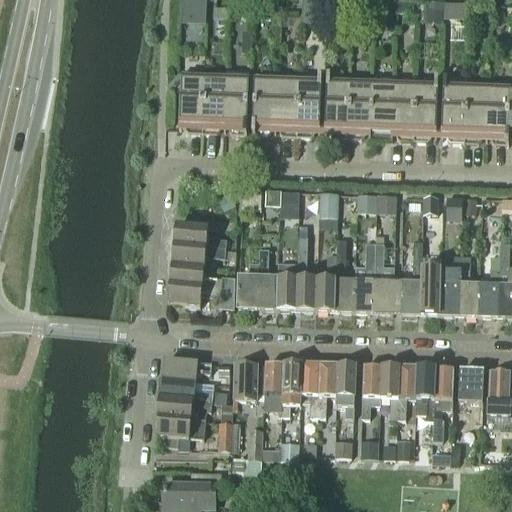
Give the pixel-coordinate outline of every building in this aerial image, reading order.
[(207,4),(182,3),(182,27),(198,28),(199,14),(206,14),(207,4)] [(397,8),(397,17),(406,18),(407,4),(397,4),(397,8)] [(428,6),(427,26),(443,27),(443,13),(443,7),(428,6)] [(376,8),(376,22),(392,22),(393,8),(376,8)] [(213,11),(213,22),(229,22),(229,16),(229,11),(213,11)] [(327,33),(326,45),(335,45),(335,33),(327,33)] [(242,35),(241,57),(251,57),(252,36),(242,35)] [(202,139),(204,75),(186,75),(182,79),(180,127),(179,127),(179,134),(186,134),(189,139),(202,139)] [(225,136),(227,76),(204,75),(202,139),(218,140),(221,136),(225,136)] [(227,76),(225,136),(230,136),(233,140),(247,141),(250,77),(227,76)] [(276,138),(278,78),(255,77),(253,141),(268,141),(271,137),(276,138)] [(298,143),(300,79),(278,78),(276,138),(280,138),(284,142),(298,143)] [(300,79),(298,143),(312,143),(315,139),(320,139),(322,80),(300,79)] [(348,145),(350,81),(328,80),(326,139),(331,140),(334,144),(348,145)] [(370,141),(372,81),(350,81),(348,145),(363,145),(366,141),(370,141)] [(392,146),(394,82),(372,81),(370,141),(371,141),(370,146),(392,146)] [(414,147),(417,83),(394,82),(392,146),(393,146),(393,142),(397,142),(400,147),(414,147)] [(417,83),(414,147),(429,148),(432,144),(437,144),(439,84),(417,83)] [(465,149),(467,85),(446,84),(443,144),(447,144),(451,148),(465,149)] [(487,146),(489,86),(467,85),(465,149),(478,149),(482,146),(487,146)] [(489,86),(487,146),(491,146),(495,150),(509,150),(511,87),(489,86)] [(260,214),(261,196),(242,195),(241,213),(260,214)] [(229,196),(217,203),(224,215),(235,209),(229,196)] [(265,211),(280,212),(281,197),(265,196),(265,211)] [(319,196),(319,223),(338,223),(338,197),(319,196)] [(298,223),(299,197),(290,197),(281,197),(280,212),(280,222),(298,223)] [(357,218),(376,219),(376,201),(357,200),(357,218)] [(396,219),(396,203),(396,201),(376,200),(376,201),(376,219),(396,219)] [(437,219),(437,207),(437,203),(425,203),(425,219),(437,219)] [(446,227),(461,227),(462,219),(462,204),(462,203),(447,203),(446,227)] [(462,204),(462,219),(477,219),(477,209),(477,204),(462,204)] [(511,218),(511,204),(502,204),(501,218),(511,218)] [(176,230),(174,250),(225,256),(226,246),(207,244),(208,233),(176,230)] [(297,271),(295,317),(314,317),(315,286),(305,285),(307,244),(307,231),(299,231),(298,244),(297,257),(297,271)] [(335,261),(333,318),(352,319),(353,286),(344,286),(345,246),(337,246),(336,261),(335,261)] [(401,288),(400,321),(419,321),(422,263),(422,247),(413,246),(412,274),(411,289),(401,288)] [(353,286),(352,319),(371,320),(374,250),(366,249),(365,273),(355,272),(354,287),(353,286)] [(499,262),(496,324),(511,324),(511,277),(508,277),(509,249),(500,249),(499,262)] [(174,250),(172,270),(204,273),(205,263),(224,265),(233,266),(235,257),(225,256),(174,250)] [(374,250),(371,320),(400,321),(401,288),(393,288),(393,272),(382,272),(383,250),(374,250)] [(258,270),(257,315),(276,316),(277,284),(267,284),(267,270),(268,255),(259,255),(258,270)] [(315,286),(314,317),(333,318),(335,261),(326,261),(326,272),(326,273),(316,273),(315,286)] [(441,275),(439,322),(458,323),(460,262),(450,261),(449,276),(441,275)] [(460,262),(458,323),(477,323),(478,291),(468,290),(469,262),(460,262)] [(478,291),(477,323),(496,324),(499,262),(490,262),(489,277),(489,291),(478,291)] [(422,263),(419,321),(439,322),(441,275),(441,263),(423,263),(422,263)] [(239,283),(237,315),(257,315),(258,270),(249,269),(249,283),(239,283)] [(172,270),(170,289),(234,296),(234,284),(222,282),(222,285),(203,283),(204,273),(172,270)] [(277,284),(276,316),(295,317),(297,271),(288,270),(277,270),(277,284)] [(170,289),(167,309),(168,309),(200,312),(201,302),(220,303),(219,312),(233,314),(234,296),(170,289)] [(161,384),(161,385),(196,388),(196,378),(210,380),(211,370),(197,369),(197,368),(165,365),(163,384),(161,384)] [(234,380),(233,405),(258,406),(258,400),(265,400),(266,371),(259,371),(248,371),(246,369),(239,368),(238,370),(234,370),(234,380)] [(266,371),(265,400),(276,401),(276,421),(282,422),(283,411),(284,370),(266,369),(266,371)] [(218,370),(217,380),(230,380),(230,370),(218,370)] [(283,411),(282,422),(290,422),(290,411),(300,411),(301,411),(302,370),(284,370),(283,411)] [(302,370),(301,411),(301,409),(311,409),(310,422),(318,423),(320,371),(302,370)] [(320,371),(318,423),(326,423),(326,402),(337,402),(338,371),(320,371)] [(337,402),(337,413),(346,413),(346,423),(353,424),(354,424),(356,372),(338,371),(337,402)] [(381,404),(382,372),(364,371),(362,424),(369,424),(370,410),(380,411),(380,404),(381,404)] [(398,425),(400,373),(382,372),(381,404),(391,404),(390,424),(398,425)] [(400,373),(398,425),(406,425),(407,404),(416,405),(415,421),(416,421),(417,405),(418,373),(400,373)] [(418,373),(417,405),(416,421),(425,421),(425,426),(433,427),(434,427),(434,426),(436,374),(418,373)] [(436,374),(434,426),(434,427),(441,427),(442,426),(442,417),(452,417),(452,415),(452,405),(453,406),(453,399),(454,375),(436,374)] [(459,375),(458,399),(458,408),(482,409),(483,376),(459,375)] [(488,406),(488,422),(508,422),(510,422),(511,407),(511,376),(489,375),(488,406)] [(161,385),(159,403),(211,408),(212,408),(225,409),(226,398),(213,397),(213,399),(195,398),(196,388),(161,385)] [(159,403),(157,422),(192,425),(193,416),(210,417),(211,408),(159,403)] [(463,416),(452,415),(452,417),(451,431),(462,432),(463,416)] [(157,422),(157,423),(159,423),(157,442),(159,442),(166,443),(165,451),(162,451),(162,452),(178,454),(179,444),(189,445),(189,444),(204,445),(204,436),(205,426),(192,425),(157,422)] [(444,427),(441,427),(434,427),(433,427),(433,447),(443,448),(444,427)] [(232,458),(232,429),(218,429),(217,457),(232,458)] [(263,465),(263,455),(262,455),(263,437),(248,436),(247,464),(263,465)] [(409,465),(409,464),(410,445),(397,444),(396,464),(396,465),(409,465)] [(360,464),(378,464),(379,447),(361,446),(360,464)] [(334,447),(334,463),(351,463),(352,447),(334,447)] [(281,448),(280,465),(298,466),(298,460),(299,449),(281,448)] [(303,460),(303,462),(316,462),(316,449),(303,448),(303,460)] [(420,464),(432,465),(432,450),(424,450),(420,452),(420,464)] [(263,455),(263,465),(279,466),(280,456),(263,455)] [(232,463),(231,479),(244,479),(244,463),(232,463)] [(222,479),(192,478),(191,490),(165,490),(163,511),(214,511),(215,491),(221,491),(222,479)]
